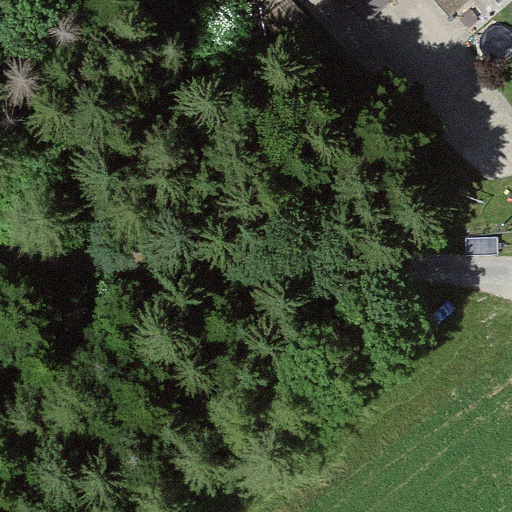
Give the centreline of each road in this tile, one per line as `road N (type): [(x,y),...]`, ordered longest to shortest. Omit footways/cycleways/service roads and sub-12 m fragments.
road 1 (track): [(0,254),(511,275)]
road 2 (unclassified): [(323,3),(379,53),(472,85),(511,136)]
